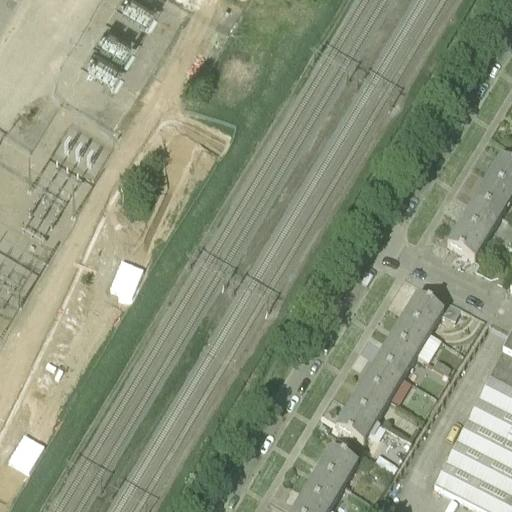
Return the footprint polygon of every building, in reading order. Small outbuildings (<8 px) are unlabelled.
[(0,0),(0,18),(11,0),(0,0)] [(486,185),(511,200),(511,168),(500,162),(486,185)] [(474,206),(501,222),(511,203),(511,200),(486,185),(474,206)] [(461,228),(487,244),(501,222),(474,206),(461,228)] [(487,244),(461,228),(447,250),(474,267),(487,244)] [(403,323),(429,339),(443,317),(416,301),(403,323)] [(389,345),(416,362),(429,339),(403,323),(389,345)] [(511,511),(511,339),(511,340),(433,493),(469,511),(511,511)] [(376,367),(402,384),(416,362),(389,345),(376,367)] [(362,389),(389,406),(402,384),(376,367),(362,389)] [(349,411),(376,428),(389,406),(362,389),(349,411)] [(376,428),(349,411),(336,433),(362,450),(376,428)] [(317,476),(345,493),(358,470),(330,454),(317,476)] [(303,498),(326,511),(333,511),(345,493),(317,476),(303,498)] [(294,511),(326,511),(303,498),(294,511)]
